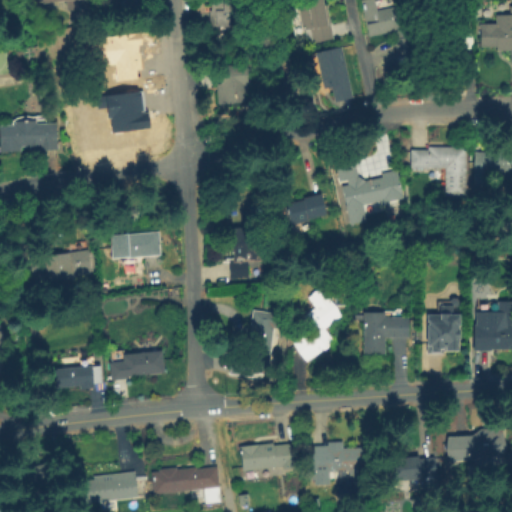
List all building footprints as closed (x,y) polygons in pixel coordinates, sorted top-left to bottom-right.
[(41,6),(40,0),(85,0),(87,9),(67,12),(66,3),(41,6)] [(122,1),(125,0),(142,0),(145,9),(126,14),(122,1)] [(210,29),(210,0),(236,0),(236,29),(210,29)] [(321,0),(332,37),(304,46),(290,0),(321,0)] [(374,0),(376,11),(402,6),(407,29),(366,38),(358,4),(374,0)] [(511,15),(511,62),(510,62),(510,49),(481,49),(481,26),(497,26),(497,15),(511,15)] [(420,35),(430,34),(429,28),(450,27),(451,31),(461,31),(462,57),(449,57),(449,55),(421,57),(420,35)] [(137,32),(140,68),(138,69),(139,77),(113,80),(112,63),(103,64),(100,36),(137,32)] [(354,98),(338,102),(334,88),(323,91),(314,55),(341,47),(354,98)] [(247,65),(248,103),(215,105),(214,67),(247,65)] [(93,96),(135,91),(135,95),(141,94),(143,112),(145,111),(147,128),(109,132),(107,118),(99,119),(98,108),(94,109),(93,96)] [(57,146),(57,153),(32,153),(32,146),(21,146),(21,153),(0,153),(0,125),(57,125),(57,146)] [(466,168),(466,198),(446,198),(446,168),(411,168),(411,150),(466,150),(466,168)] [(511,177),(475,177),(475,154),(511,154),(511,177)] [(349,224),(341,186),(400,173),(405,197),(361,207),(364,221),(349,224)] [(285,206),(321,197),(326,215),(290,224),(285,206)] [(230,228),(266,228),(266,263),(249,263),(249,281),(231,281),(230,228)] [(110,257),(110,233),(159,233),(159,258),(110,257)] [(30,260),(86,252),(89,274),(33,282),(30,260)] [(309,363),(285,329),(315,308),(310,300),(324,290),(345,318),(329,330),(338,342),(309,363)] [(511,350),(475,350),(475,313),(497,313),(497,303),(511,303),(511,350)] [(272,350),(250,350),(251,313),(280,314),(280,327),(272,327),(272,350)] [(384,313),(384,321),(403,321),(403,338),(384,338),(384,355),(364,355),(364,313),(384,313)] [(460,315),(459,355),(426,354),(427,314),(460,315)] [(162,352),(163,369),(129,373),(129,380),(114,382),(112,364),(123,362),(123,356),(162,352)] [(55,370),(99,366),(101,385),(57,390),(55,370)] [(449,462),(448,441),(476,439),(475,432),(499,430),(501,459),(449,462)] [(244,472),(242,450),(261,448),(261,441),(279,439),(279,444),(294,443),(296,466),(244,472)] [(316,487),(312,450),(359,445),(363,481),(316,487)] [(435,456),(439,477),(395,485),(391,463),(435,456)] [(15,471),(53,466),(56,492),(18,497),(15,471)] [(154,473),(220,467),(223,502),(207,503),(206,496),(193,497),(192,491),(155,494),(154,473)] [(80,504),(77,477),(134,471),(135,478),(147,477),(149,495),(80,504)] [(305,511),(305,499),(319,499),(319,511),(305,511)]
